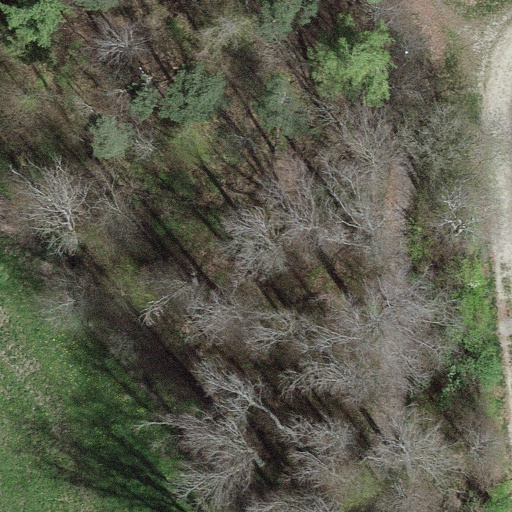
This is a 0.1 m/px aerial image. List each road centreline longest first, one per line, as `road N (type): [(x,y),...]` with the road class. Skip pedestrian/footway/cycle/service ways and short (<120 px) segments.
road 1 (track): [(372,511),(397,211),(411,156),(427,125),(503,68),(426,0)]
road 2 (track): [(511,48),(491,124),(511,327)]
